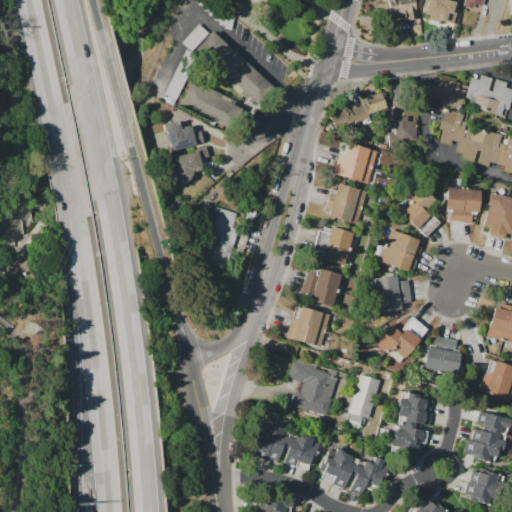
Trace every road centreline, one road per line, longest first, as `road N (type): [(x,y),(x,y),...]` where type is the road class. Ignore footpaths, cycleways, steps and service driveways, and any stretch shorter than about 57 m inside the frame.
road 1 (motorway): [(148,511),(127,305),(101,167)]
road 2 (motorway): [(73,209),(102,401),(108,511)]
road 3 (motorway): [(73,209),(82,511)]
road 4 (motorway): [(192,364),(125,123)]
road 5 (residential): [(330,55),(360,62),(511,48)]
road 6 (residential): [(215,477),(255,304)]
road 7 (residential): [(219,511),(192,364)]
road 8 (motorway): [(30,0),(58,134)]
road 9 (residential): [(237,158),(326,68)]
